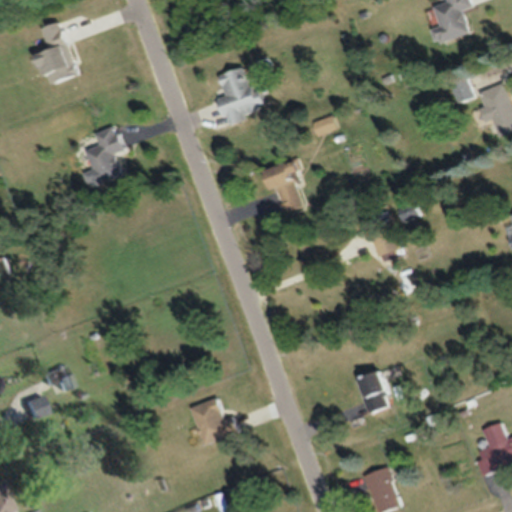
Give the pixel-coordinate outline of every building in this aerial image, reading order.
[(445,26),(437,28),(441,43),(475,33),(468,9),(477,7),(475,0),(451,0),(452,1),(439,5),(445,26)] [(56,50),(46,54),(57,84),(85,74),(66,21),(47,28),(56,50)] [(225,75),(231,95),(226,97),(234,125),(251,119),(249,112),(265,107),(253,66),(225,75)] [(490,119),(496,117),(502,135),(511,131),(511,96),(507,81),(480,90),(490,119)] [(341,127),(336,114),(316,121),(321,134),(341,127)] [(101,132),(105,145),(92,149),(98,170),(90,172),(95,186),(128,176),(121,152),(130,149),(122,126),(101,132)] [(297,174),(305,171),(302,159),(270,169),(284,213),(307,206),(297,174)] [(402,206),(406,220),(424,216),(420,202),(402,206)] [(373,232),(383,258),(403,250),(392,224),(373,232)] [(73,385),(65,365),(46,372),(48,377),(53,375),(59,390),(73,385)] [(362,376),(372,413),(394,407),(390,393),(397,391),(391,368),(362,376)] [(24,399),(29,417),(47,412),(42,394),(24,399)] [(242,415),(231,418),(224,397),(197,406),(209,444),(247,432),(242,415)] [(488,427),(495,445),(482,449),(490,471),(511,463),(511,432),(508,420),(488,427)] [(387,511),(408,506),(395,465),(371,473),(383,511),(387,511)] [(13,511),(5,478),(0,479),(0,511),(13,511)]
